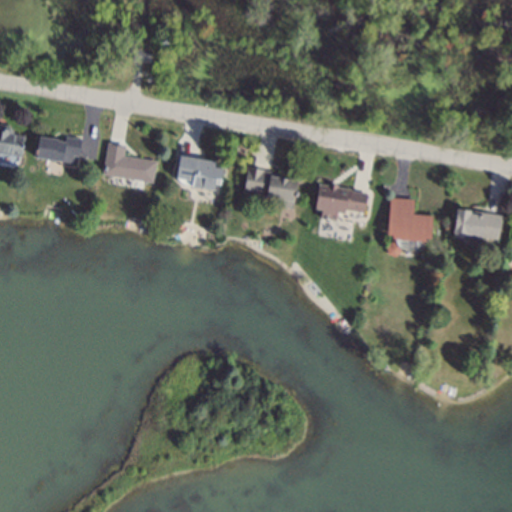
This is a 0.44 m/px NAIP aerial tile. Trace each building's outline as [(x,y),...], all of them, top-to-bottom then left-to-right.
[(128,58),(128,46),(146,46),(146,59),(128,58)] [(15,151),(0,148),(0,124),(8,126),(7,130),(18,132),(15,151)] [(40,135),(57,140),(58,132),(84,137),(81,146),(68,144),(66,163),(37,157),(40,135)] [(148,179),(99,169),(104,140),(120,143),(118,151),(152,158),(148,179)] [(210,187),(187,184),(188,176),(174,174),(177,152),(211,157),(210,163),(220,165),(217,182),(211,181),(210,187)] [(288,204),(278,202),(279,195),(240,188),(245,164),(268,169),(267,173),(293,177),(288,204)] [(332,216),(317,213),(318,205),(312,204),(316,180),(363,189),(360,209),(342,206),(341,210),(333,209),(332,216)] [(421,239),(388,235),(389,230),(383,230),(387,193),(410,196),(409,209),(430,212),(427,235),(421,235),(421,239)] [(493,234),(448,228),(451,205),(467,207),(466,209),(479,211),(480,209),(496,211),(493,234)] [(385,251),(384,243),(390,238),(396,240),(398,248),(393,253),(385,251)]
